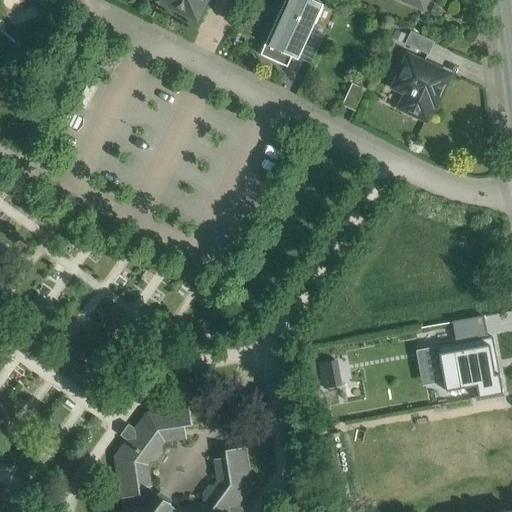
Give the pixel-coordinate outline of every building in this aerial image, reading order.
[(160,0),(161,1),(196,19),(205,0),(160,0)] [(285,0),(260,55),(288,68),(293,57),(298,60),(299,58),(315,24),(324,5),(312,0),(285,0)] [(403,0),(424,9),(427,0),(403,0)] [(315,24),(299,58),(312,64),(327,30),(315,24)] [(435,42),(411,32),(406,44),(429,55),(435,42)] [(450,76),(409,57),(395,87),(411,95),(404,110),(426,120),(433,105),(436,106),(450,76)] [(484,316),(453,321),(457,343),(488,337),(484,316)] [(457,343),(439,346),(447,390),(478,385),(480,397),(504,393),(494,336),(488,337),(457,343)] [(204,500),(201,504),(180,507),(180,509),(176,510),(170,506),(171,504),(170,503),(169,505),(157,496),(159,495),(157,494),(156,495),(151,492),(150,487),(152,487),(149,465),(152,461),(157,460),(163,452),(162,446),(165,442),(187,439),(185,427),(192,426),(189,406),(147,413),(115,457),(121,498),(123,498),(125,511),(123,511),(122,511),(234,511),(252,489),(245,448),(226,451),(227,458),(215,460),(218,481),(215,485),(209,486),(203,494),(204,500)]
